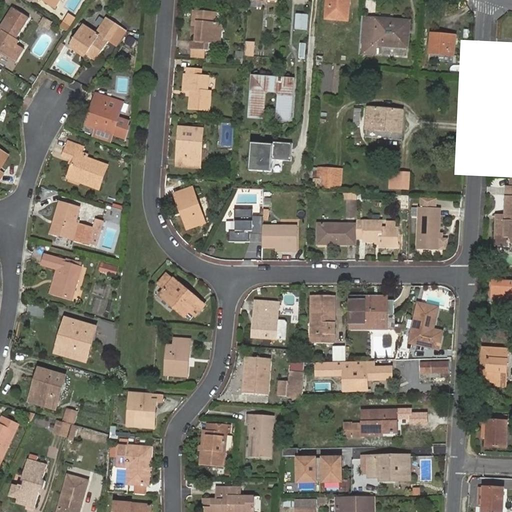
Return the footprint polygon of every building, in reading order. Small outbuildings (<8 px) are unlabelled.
[(41,0),(55,9),(60,0),(37,0),(40,2),(40,0),(41,0)] [(327,0),(326,19),(348,21),(350,0),(327,0)] [(3,30),(0,36),(0,51),(17,62),(25,49),(18,44),(21,40),(18,39),(31,18),(14,7),(0,29),(3,30)] [(197,41),(193,41),(192,49),(211,51),(212,44),(221,44),(222,23),(216,22),(217,12),(196,10),(194,26),(198,26),(197,41)] [(60,27),(68,31),(74,16),(66,13),(60,27)] [(294,14),(294,29),(306,30),(307,14),(294,14)] [(82,26),(72,44),(88,53),(98,58),(118,24),(106,17),(96,34),(82,26)] [(52,23),(46,18),(42,24),(49,28),(52,23)] [(362,19),(359,52),(374,54),(375,46),(394,48),(394,44),(406,46),(408,23),(362,19)] [(433,33),(431,53),(441,54),(453,55),(454,51),(455,36),(433,33)] [(247,41),(246,54),(255,55),(255,41),(247,41)] [(299,43),(297,58),(304,59),(305,43),(299,43)] [(88,53),(72,44),(69,49),(85,58),(88,53)] [(192,74),(191,89),(194,90),(197,90),(196,94),(193,94),(192,108),(211,110),(212,96),(208,95),(210,76),(203,75),(203,69),(190,68),(190,74),(192,74)] [(255,76),(252,116),(264,116),(266,88),(284,90),(282,118),(293,119),(295,79),(255,76)] [(97,98),(99,91),(90,89),(89,96),(83,121),(85,122),(88,110),(90,110),(93,97),(97,98)] [(119,96),(99,91),(97,98),(93,97),(90,110),(88,110),(85,122),(112,127),(119,96)] [(368,108),(366,131),(401,134),(402,111),(368,108)] [(185,149),(181,149),(181,157),(184,157),(203,158),(205,128),(182,127),(182,135),(186,135),(185,149)] [(64,146),(77,151),(79,145),(67,140),(64,146)] [(275,146),(253,144),(251,171),(274,173),(275,161),(293,163),(294,144),(275,143),(275,146)] [(80,178),(79,181),(97,187),(104,164),(84,156),(84,153),(77,151),(64,146),(62,154),(69,157),(72,158),(71,163),(67,173),(80,178)] [(316,166),(315,180),(311,179),(310,187),(344,190),(345,169),(316,166)] [(398,187),(400,172),(392,172),(390,187),(398,187)] [(410,188),(410,173),(400,172),(398,187),(410,188)] [(511,185),(506,185),(504,213),(504,220),(496,219),(494,246),(509,247),(509,243),(509,237),(511,237),(511,185)] [(177,194),(184,212),(186,211),(192,228),(207,222),(195,187),(177,194)] [(55,218),(51,231),(93,243),(99,223),(91,221),(90,225),(72,220),(76,204),(56,199),(52,217),(55,218)] [(437,250),(438,233),(439,207),(418,206),(417,249),(437,250)] [(264,227),(264,216),(255,216),(255,208),(237,207),(236,220),(237,220),(237,229),(230,229),(230,240),(251,241),(251,233),(252,230),(264,231),(264,230),(264,227)] [(357,225),(357,239),(364,240),(364,242),(375,243),(380,243),(380,245),(380,247),(398,248),(398,229),(382,228),(382,222),(357,221),(357,225)] [(328,245),(357,246),(357,239),(357,225),(318,224),(318,242),(328,242),(328,245)] [(264,233),(264,246),(277,246),(290,246),(290,251),(297,251),(298,227),(264,227),(264,230),(264,231),(264,233)] [(58,268),(52,293),(70,298),(79,266),(63,261),(63,258),(42,253),(39,263),(58,268)] [(100,262),(98,271),(115,276),(118,267),(100,262)] [(175,278),(162,292),(174,303),(173,306),(184,316),(188,311),(194,316),(202,307),(185,292),(187,289),(175,278)] [(489,303),(511,304),(511,280),(491,279),(489,303)] [(204,305),(187,289),(185,292),(202,307),(204,305)] [(174,303),(162,292),(160,294),(173,306),(174,303)] [(335,336),(335,319),(333,319),(333,315),(335,315),(335,298),(314,298),(313,336),(317,336),(317,345),(333,345),(333,339),(333,336),(335,336)] [(372,304),(372,300),(357,300),(357,328),(387,329),(387,304),(372,304)] [(257,323),(255,337),(275,339),(278,303),(256,301),(253,323),(257,323)] [(410,343),(439,349),(443,332),(434,330),(440,308),(420,304),(410,343)] [(64,325),(62,334),(67,335),(64,347),(88,355),(94,333),(64,325)] [(67,335),(62,334),(57,350),(87,359),(88,355),(64,347),(67,335)] [(187,358),(189,358),(191,340),(175,338),(174,346),(169,346),(167,375),(188,377),(188,367),(186,367),(187,358)] [(332,362),(345,362),(345,346),(332,346),(332,362)] [(501,383),(501,386),(506,386),(507,370),(511,370),(511,350),(488,349),(486,382),(501,383)] [(248,376),(243,375),(241,393),(266,396),(270,359),(249,357),(248,376)] [(288,389),(301,389),(304,363),(290,364),(288,389)] [(434,364),(434,373),(449,373),(449,364),(434,364)] [(35,401),(57,408),(66,376),(39,368),(35,380),(41,382),(35,401)] [(346,388),(367,388),(367,381),(391,380),(391,368),(345,370),(346,378),(342,378),(343,383),(346,383),(346,388)] [(29,399),(35,401),(41,382),(35,380),(29,399)] [(277,396),(286,397),(287,389),(287,382),(278,381),(277,396)] [(287,398),(300,399),(301,389),(288,389),(287,398)] [(157,412),(157,402),(158,400),(152,400),(152,393),(135,392),(132,416),(129,415),(129,424),(154,426),(155,426),(156,417),(153,417),(153,412),(157,412)] [(164,402),(164,394),(152,393),(152,400),(158,400),(157,402),(164,402)] [(55,421),(52,434),(69,437),(74,410),(67,409),(64,423),(55,421)] [(362,423),(351,423),(351,437),(362,437),(362,435),(379,435),(379,432),(398,432),(398,410),(362,411),(362,423)] [(269,459),(272,417),(246,415),(246,423),(249,424),(248,458),(269,459)] [(0,462),(19,423),(1,416),(0,418),(0,462)] [(508,420),(491,419),(484,419),(483,437),(487,437),(486,445),(507,446),(508,420)] [(214,430),(204,429),(203,446),(202,449),(202,450),(200,465),(223,467),(227,431),(234,432),(235,425),(215,423),(214,430)] [(67,440),(72,441),(76,426),(70,425),(67,440)] [(147,465),(150,465),(152,447),(121,445),(120,461),(130,462),(130,466),(129,482),(145,483),(147,465)] [(48,456),(56,458),(58,448),(50,447),(48,456)] [(343,455),(322,456),(322,482),(343,482),(343,455)] [(317,456),(296,456),(297,482),(318,482),(317,456)] [(407,477),(407,457),(367,458),(367,473),(367,477),(379,477),(379,481),(388,481),(388,477),(407,477)] [(27,458),(21,477),(24,477),(22,485),(19,485),(12,483),(8,494),(18,497),(27,500),(26,504),(34,507),(39,491),(40,486),(43,487),(45,480),(42,479),(46,464),(27,458)] [(68,473),(57,511),(77,511),(88,478),(68,473)] [(479,486),(479,505),(482,505),(481,511),(502,511),(504,487),(479,486)] [(252,511),(253,498),(238,497),(239,489),(214,489),(214,498),(222,498),(222,501),(202,500),(201,511),(252,511)] [(372,511),(373,497),(367,497),(360,497),(336,497),(335,511),(372,511)] [(295,499),(295,507),(316,507),(316,505),(316,499),(295,499)] [(146,511),(147,504),(115,501),(113,511),(146,511)]
